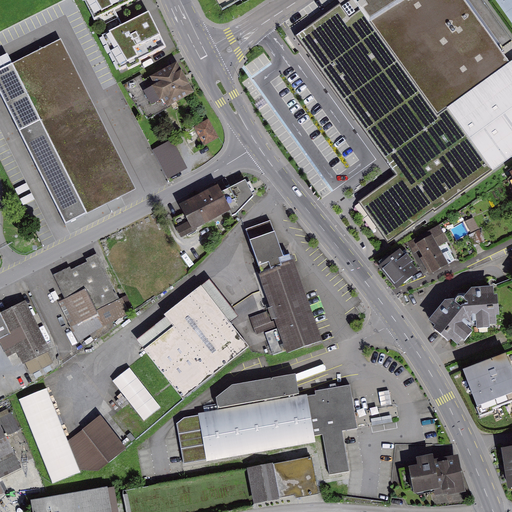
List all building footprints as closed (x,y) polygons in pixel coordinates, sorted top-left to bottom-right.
[(100,0),(106,9),(123,0),(100,0)] [(120,15),(141,4),(138,0),(124,0),(119,3),(120,6),(116,8),(120,15)] [(389,167),(396,174),(358,203),(388,244),(433,211),(435,212),(511,157),(511,63),(468,0),(410,0),(375,24),(357,0),(341,0),(295,35),(385,162),(389,167)] [(357,0),(375,24),(410,0),(357,0)] [(511,0),(502,0),(511,14),(511,0)] [(112,31),(128,64),(165,46),(148,13),(112,31)] [(0,69),(0,91),(20,131),(88,97),(60,40),(0,69)] [(152,78),(167,104),(190,91),(176,65),(152,78)] [(20,131),(67,223),(135,189),(88,97),(20,131)] [(211,118),(198,125),(208,141),(220,134),(211,118)] [(172,139),(152,150),(167,179),(186,169),(172,139)] [(178,228),(182,235),(230,210),(233,215),(236,214),(253,196),(245,181),(221,193),(218,187),(182,205),(189,221),(178,228)] [(249,229),(292,351),(324,340),(294,253),(287,255),(275,219),(249,229)] [(474,223),(465,227),(471,237),(479,233),(474,223)] [(435,229),(412,240),(430,273),(451,263),(435,229)] [(101,249),(54,270),(79,325),(102,315),(106,324),(130,314),(101,249)] [(400,252),(381,266),(397,286),(416,272),(400,252)] [(252,341),(204,284),(167,315),(175,325),(147,349),(186,395),(252,341)] [(445,301),(430,321),(460,344),(472,327),(489,327),(488,324),(497,323),(496,315),(499,314),(497,295),(493,295),(492,287),(472,289),(466,295),(459,296),(455,299),(445,301)] [(1,304),(0,304),(0,341),(5,339),(13,355),(23,351),(29,362),(50,352),(26,301),(5,311),(1,304)] [(464,371),(478,406),(511,392),(511,371),(506,355),(464,371)] [(145,426),(162,411),(129,372),(112,387),(145,426)] [(203,412),(211,459),(317,441),(316,434),(326,433),(333,475),(351,472),(344,429),(359,427),(352,383),(317,389),(318,394),(310,395),(310,392),(302,393),(299,372),(236,383),(219,397),(221,409),(203,412)] [(49,386),(22,397),(54,481),(82,470),(70,438),(49,386)] [(381,409),(391,409),(390,395),(380,396),(381,409)] [(126,449),(100,415),(70,438),(82,470),(99,471),(126,449)] [(0,427),(0,473),(18,466),(0,427)] [(437,492),(439,502),(469,496),(461,451),(440,455),(439,450),(420,453),(422,463),(402,466),(406,490),(414,488),(422,495),(437,492)] [(324,493),(317,456),(273,464),(251,468),(258,506),(280,501),(324,493)] [(114,511),(110,487),(36,498),(37,511),(114,511)]
